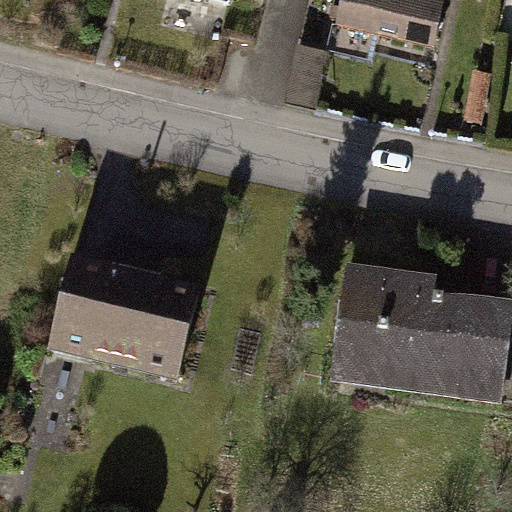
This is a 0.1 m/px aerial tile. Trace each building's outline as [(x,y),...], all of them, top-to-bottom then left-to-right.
[(335,0),(330,25),(434,48),(444,0),(335,0)] [(511,0),(500,0),(496,40),(511,42),(511,0)] [(316,112),(327,54),(295,47),(284,106),(316,112)] [(202,286),(72,255),(50,351),(180,382),(202,286)] [(438,275),(347,263),(331,383),(503,406),(511,337),(511,303),(436,293),(438,275)]
